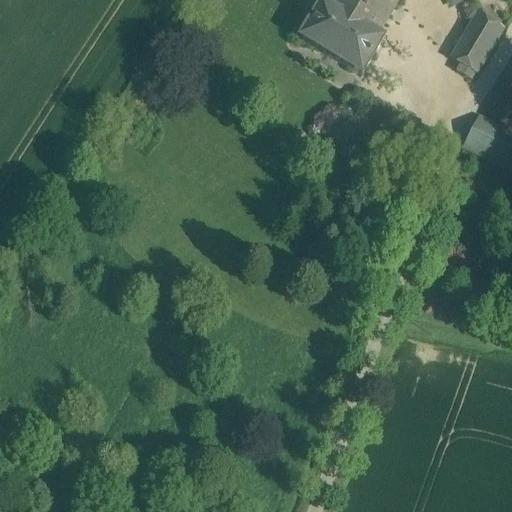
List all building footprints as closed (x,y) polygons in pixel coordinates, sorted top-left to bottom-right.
[(332,0),(327,8),(376,37),(393,10),(375,0),(332,0)] [(375,0),(393,10),(398,0),(375,0)] [(376,37),(327,8),(321,4),(299,41),(361,78),(383,41),(376,37)] [(478,17),(452,61),(461,67),(457,73),(471,82),(475,75),(476,75),(502,32),(488,23),(491,18),(482,13),(479,18),(478,17)] [(511,137),(480,122),(466,150),(511,172),(511,137)]
